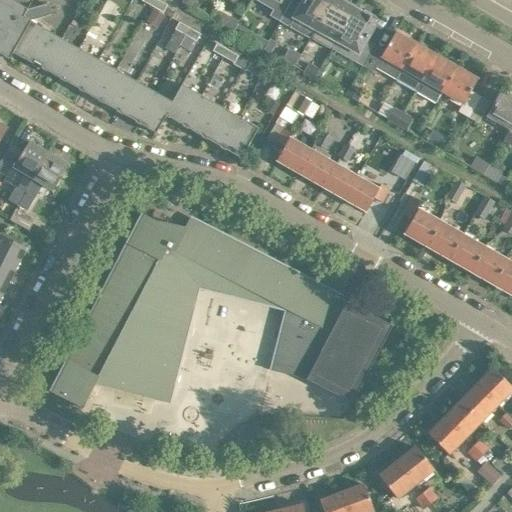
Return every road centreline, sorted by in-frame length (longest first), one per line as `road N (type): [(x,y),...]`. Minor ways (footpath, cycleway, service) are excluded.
road 1 (residential): [(480,325),(236,185),(109,152)]
road 2 (residential): [(216,494),(356,452),(416,403),(480,325)]
road 3 (residential): [(0,383),(109,152)]
road 4 (residential): [(0,401),(151,479),(216,494)]
road 5 (residential): [(109,152),(0,85)]
